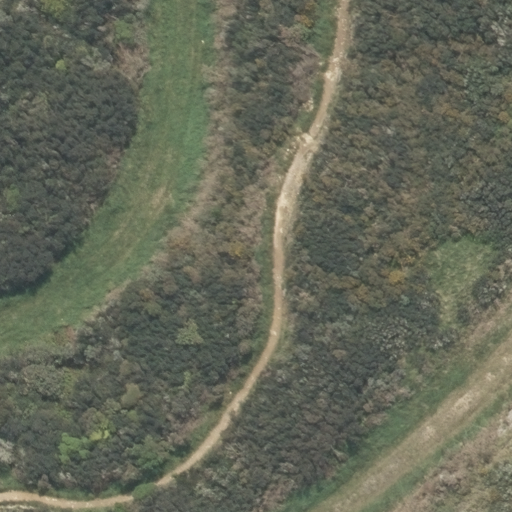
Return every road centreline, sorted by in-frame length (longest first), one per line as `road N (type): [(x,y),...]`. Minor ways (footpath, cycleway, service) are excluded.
road 1 (track): [(0,315),(54,294),(132,218),(182,105),(185,0)]
road 2 (track): [(511,341),(412,446),(326,511)]
